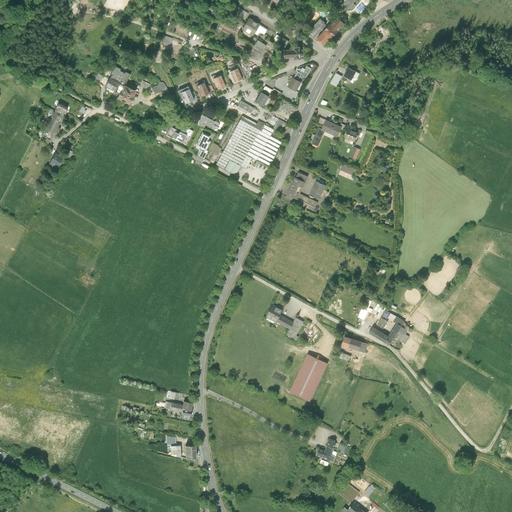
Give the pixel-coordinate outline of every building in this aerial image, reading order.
[(361,0),(328,0),(342,13),(347,8),(351,11),(361,0)] [(249,14),(235,6),(231,13),(245,21),(249,14)] [(255,22),(249,18),(242,30),(253,36),(254,33),(257,35),(259,32),(264,35),(267,30),(260,25),(255,22)] [(324,49),(346,26),(338,18),(316,42),(324,49)] [(328,26),(322,20),(309,34),(315,39),(328,26)] [(382,26),(386,32),(393,26),(389,21),(382,26)] [(238,30),(221,22),(217,30),(234,38),(238,30)] [(282,38),(277,35),(273,40),(278,43),(282,38)] [(288,42),(284,39),(280,46),(284,48),(288,42)] [(257,61),(267,47),(258,41),(255,45),(254,50),(251,57),(257,61)] [(251,50),(240,46),(238,52),(249,57),(251,50)] [(295,49),(295,52),(285,53),(285,60),(295,60),(295,63),(301,62),(301,59),(303,59),(305,57),(305,56),(305,54),(304,53),(302,52),(301,52),(301,49),(295,49)] [(357,73),(349,68),(342,81),(351,85),(357,73)] [(237,69),(229,72),(234,85),(242,81),(237,69)] [(221,77),(212,80),(217,92),(226,88),(221,77)] [(302,84),(294,79),(288,89),(296,94),(302,84)] [(119,85),(108,80),(104,89),(114,94),(119,85)] [(148,89),(150,82),(143,80),(141,87),(148,89)] [(155,87),(159,91),(166,86),(163,81),(155,87)] [(204,84),(196,87),(201,99),(209,95),(204,84)] [(136,94),(123,87),(116,101),(129,108),(136,94)] [(264,87),(263,90),(270,94),(278,98),(281,93),(274,89),(273,90),(266,87),(264,87)] [(186,105),(194,102),(188,89),(179,93),(181,100),(183,99),(186,105)] [(261,93),(261,92),(255,102),(263,106),(269,97),(268,96),(261,93)] [(69,105),(59,100),(44,130),(55,135),(69,105)] [(253,108),(240,101),(237,106),(235,105),(233,107),(242,111),(242,110),(247,113),(248,112),(250,113),(253,108)] [(215,122),(202,116),(197,125),(204,129),(206,125),(212,129),(215,122)] [(318,127),(319,128),(324,119),(319,116),(315,123),(319,125),(318,127)] [(262,128),(242,117),(216,165),(236,176),(262,128)] [(287,124),(278,120),(274,128),(282,133),(287,124)] [(319,129),(312,144),(319,148),(326,132),(339,138),(343,128),(326,121),(322,130),(319,129)] [(175,130),(170,128),(166,136),(171,139),(175,131),(175,130)] [(171,139),(171,140),(183,145),(187,137),(175,131),(171,139)] [(349,131),(345,139),(356,143),(359,135),(349,131)] [(209,141),(200,137),(194,148),(203,153),(209,141)] [(213,163),(221,147),(212,143),(209,150),(213,152),(209,161),(213,163)] [(350,157),(356,159),(360,148),(354,146),(350,157)] [(65,155),(57,150),(49,164),(57,168),(65,155)] [(355,170),(343,165),(338,175),(351,181),(355,170)] [(309,178),(298,173),(287,197),(297,202),(298,201),(301,195),(309,178)] [(326,187),(316,182),(310,197),(320,201),(326,187)] [(318,203),(301,195),(298,201),(316,209),(318,203)] [(467,237),(459,236),(459,245),(467,245),(467,237)] [(284,310),(273,304),(266,317),(290,329),(287,334),(296,339),(305,321),(296,317),(294,321),(282,315),(284,310)] [(367,306),(365,309),(360,307),(356,316),(363,319),(367,310),(370,312),(372,309),(367,306)] [(384,329),(391,318),(398,322),(390,334),(395,337),(401,341),(406,344),(410,336),(406,333),(409,329),(403,325),(405,321),(386,309),(377,324),(384,329)] [(375,325),(370,332),(390,344),(395,337),(390,334),(375,325)] [(368,344),(345,336),(342,345),(365,353),(368,344)] [(355,356),(340,351),(338,357),(352,362),(355,356)] [(179,392),(168,390),(167,397),(177,400),(179,392)] [(193,402),(183,400),(183,404),(182,411),(181,414),(191,415),(193,402)] [(183,404),(165,401),(164,408),(182,411),(183,404)] [(168,445),(175,444),(175,435),(166,436),(167,449),(168,449),(168,445)] [(316,455),(330,461),(338,440),(330,437),(325,450),(319,447),(316,455)] [(181,445),(170,446),(171,454),(181,457),(181,445)] [(196,445),(185,445),(186,458),(196,458),(196,445)] [(358,495),(342,482),(336,490),(352,502),(358,495)] [(366,511),(354,503),(349,509),(345,506),(341,511),(366,511)]
